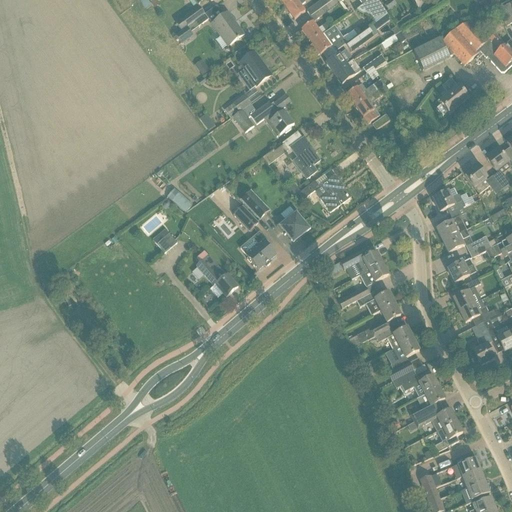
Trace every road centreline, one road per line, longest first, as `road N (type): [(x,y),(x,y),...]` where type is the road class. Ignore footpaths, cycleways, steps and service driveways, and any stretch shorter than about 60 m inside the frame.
road 1 (residential): [(396,192),(254,0)]
road 2 (residential): [(471,405),(421,309),(416,223),(407,207)]
road 3 (primary): [(211,347),(335,243)]
road 4 (primary): [(17,511),(134,412)]
